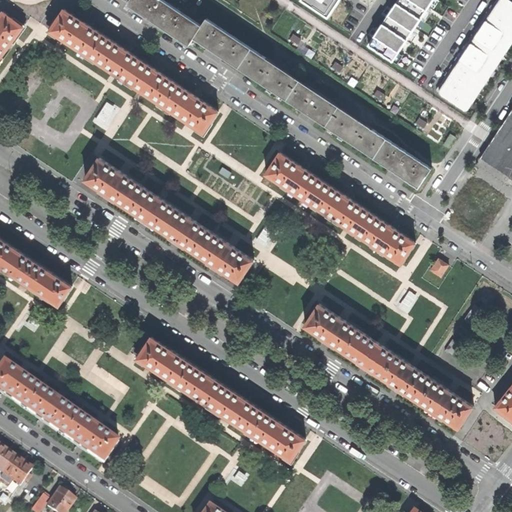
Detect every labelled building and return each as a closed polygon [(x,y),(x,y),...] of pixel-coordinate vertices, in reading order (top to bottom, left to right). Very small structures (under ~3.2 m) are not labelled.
[(189,44),(194,37),(202,25),(164,0),(129,0),(128,3),(159,24),(189,44)] [(301,0),(328,18),(339,0),(301,0)] [(395,0),(365,46),(392,64),(434,0),(395,0)] [(433,89),(465,111),(511,41),(511,0),(493,0),(456,56),(433,89)] [(64,9),(50,31),(204,133),(217,112),(198,99),(199,97),(195,95),(192,93),(191,94),(159,73),(160,71),(157,70),(154,68),(153,69),(125,50),(125,48),(122,47),(119,45),(118,46),(91,28),(92,26),(88,24),(86,22),(85,23),(64,9)] [(0,58),(22,27),(1,12),(0,14),(0,58)] [(400,174),(418,187),(426,174),(431,167),(375,130),(372,134),(260,59),(263,55),(207,18),(202,25),(194,37),(207,46),(308,113),(400,174)] [(511,178),(511,109),(506,118),(494,137),(480,158),(497,169),(511,178)] [(266,175),(402,264),(416,244),(398,232),(399,231),(395,228),(393,227),(392,228),(353,202),(354,200),(350,198),(348,197),(347,198),(308,172),(309,171),(305,168),(302,166),(301,167),(280,153),(266,175)] [(219,269),(240,283),(254,261),(236,249),(236,248),(231,244),(230,245),(197,224),(198,222),(192,218),(191,219),(164,202),(165,200),(158,196),(157,197),(126,177),(127,175),(121,171),(120,172),(101,159),(86,180),(106,194),(105,195),(108,197),(110,198),(111,197),(145,219),(144,221),(146,222),(149,224),(150,223),(177,241),(176,242),(178,244),(180,245),(181,244),(215,266),(214,268),(216,269),(218,270),(219,269)] [(0,264),(59,304),(71,285),(56,275),(56,273),(53,271),(51,269),(50,271),(20,251),(21,249),(17,246),(13,244),(12,246),(0,237),(0,264)] [(449,266),(439,259),(431,271),(441,278),(449,266)] [(461,336),(468,340),(481,320),(474,315),(479,307),(474,304),(456,332),(457,332),(455,335),(459,338),(461,336)] [(319,305),(305,326),(324,338),(323,340),(325,341),(328,343),(329,342),(363,364),(362,366),(364,367),(367,369),(368,368),(394,385),(393,386),(395,387),(398,389),(399,388),(431,410),(430,411),(433,413),(435,414),(436,413),(458,428),(473,406),(453,394),(454,392),(448,388),(447,389),(415,368),(416,367),(410,362),(408,364),(384,348),(385,346),(378,342),(378,344),(344,322),(346,321),(339,316),(338,318),(319,305)] [(149,335),(135,356),(291,460),(304,440),(287,428),(288,426),(284,424),(281,422),(279,423),(248,402),(249,400),(245,398),(242,396),(240,397),(215,380),(216,379),(212,376),(209,373),(208,375),(176,354),(177,352),(173,350),(170,348),(169,349),(149,335)] [(82,448),(101,462),(116,441),(96,427),(97,426),(90,421),(89,422),(59,401),(60,400),(53,394),(52,395),(22,375),(23,374),(16,369),(16,370),(2,361),(0,363),(0,391),(0,392),(0,393),(3,395),(6,397),(7,396),(38,418),(37,419),(40,421),(42,423),(44,422),(75,444),(74,445),(77,448),(81,450),(82,448)] [(496,407),(511,420),(511,384),(510,387),(511,388),(496,407)] [(1,444),(0,446),(0,476),(2,478),(17,456),(7,449),(1,444)] [(28,464),(17,456),(2,478),(10,484),(14,480),(21,485),(34,468),(28,464)] [(70,494),(62,487),(48,506),(56,511),(67,511),(77,499),(70,494)]
